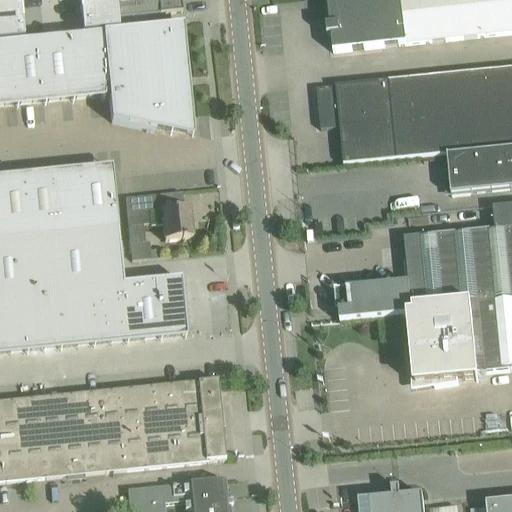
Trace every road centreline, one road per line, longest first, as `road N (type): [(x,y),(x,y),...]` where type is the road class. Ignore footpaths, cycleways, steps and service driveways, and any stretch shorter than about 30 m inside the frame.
road 1 (unclassified): [(289,511),(238,0)]
road 2 (unknown): [(0,500),(511,462)]
